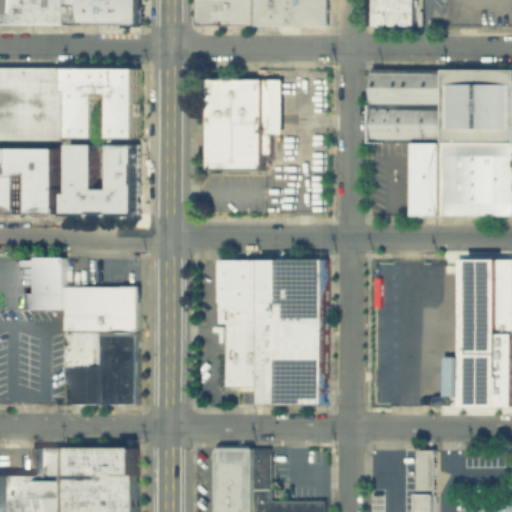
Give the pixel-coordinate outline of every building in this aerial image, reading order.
[(0,0),(0,24),(71,25),(71,0),(0,0)] [(71,0),(71,25),(107,25),(107,0),(71,0)] [(107,0),(107,25),(143,25),(143,0),(107,0)] [(198,0),(199,23),(256,23),(256,0),(198,0)] [(256,0),(328,0),(328,23),(256,23),(256,0)] [(414,0),(414,24),(372,24),(372,0),(414,0)] [(0,68),(68,68),(68,91),(68,141),(0,141),(0,68)] [(68,68),(68,91),(73,91),(73,138),(100,139),(100,94),(114,94),(114,138),(142,138),(142,68),(68,68)] [(446,104),(372,103),(373,68),(446,68),(446,104)] [(446,68),(511,68),(511,141),(445,141),(446,104),(446,68)] [(210,80),(256,80),(285,80),(285,135),(273,135),(272,154),(265,154),(265,169),(210,169),(210,80)] [(446,104),(445,141),(414,141),(372,141),(372,103),(446,104)] [(511,214),(414,214),(414,141),(445,141),(511,141),(511,214)] [(72,145),(72,194),(69,194),(69,215),(140,214),(140,144),(113,144),(113,190),(99,190),(99,145),(72,145)] [(35,214),(65,214),(64,148),(0,148),(0,214),(25,215),(25,176),(35,176),(35,214)] [(22,293),(36,293),(36,257),(67,257),(67,286),(86,286),(139,286),(140,330),(66,330),(66,310),(22,309),(22,293)] [(458,257),(511,257),(511,404),(457,404),(458,330),(458,257)] [(222,260),(330,261),(329,407),(263,406),(263,387),(231,387),(232,344),(227,344),(228,333),(221,333),(222,260)] [(140,332),(66,332),(65,404),(140,405),(140,332)] [(446,395),(446,403),(432,403),(432,395),(446,395)] [(214,511),(215,446),(254,446),(254,511),(214,511)] [(325,511),(254,511),(254,446),(273,447),(273,498),(326,498),(325,511)] [(33,447),(32,476),(0,475),(0,511),(69,511),(69,447),(33,447)] [(69,447),(69,511),(140,511),(140,447),(69,447)] [(434,511),(417,511),(418,447),(435,447),(434,511)]
